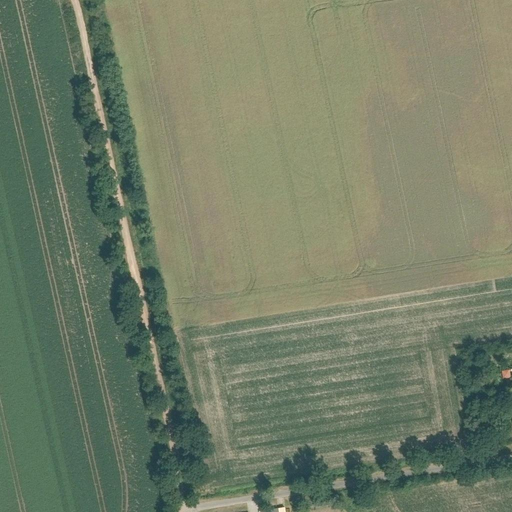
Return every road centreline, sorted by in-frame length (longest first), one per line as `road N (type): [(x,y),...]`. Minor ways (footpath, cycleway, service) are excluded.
road 1 (unclassified): [(68,0),(175,506)]
road 2 (unclassified): [(175,506),(511,455)]
